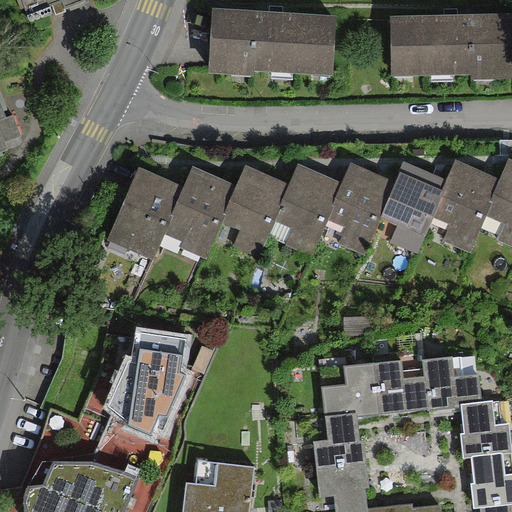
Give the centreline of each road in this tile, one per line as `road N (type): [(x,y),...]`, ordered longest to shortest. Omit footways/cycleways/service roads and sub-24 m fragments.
road 1 (residential): [(110,96),(182,114),(258,120),(511,119)]
road 2 (residential): [(110,96),(35,244),(0,365)]
